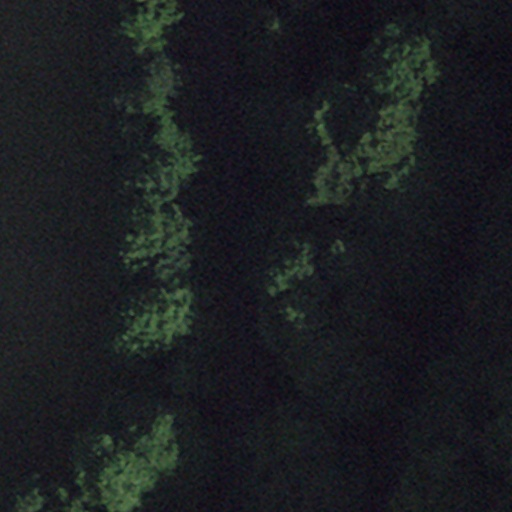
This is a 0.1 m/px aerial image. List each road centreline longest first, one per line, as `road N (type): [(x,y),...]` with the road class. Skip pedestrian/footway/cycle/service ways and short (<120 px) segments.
road 1 (unclassified): [(204,0),(236,212),(247,410),(239,511)]
road 2 (unclassified): [(387,511),(454,303),(511,169)]
